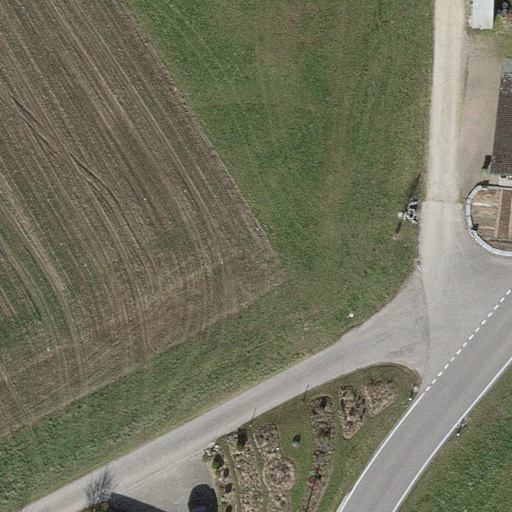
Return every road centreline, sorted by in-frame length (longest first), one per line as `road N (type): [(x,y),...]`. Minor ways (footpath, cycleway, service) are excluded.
road 1 (track): [(57,511),(410,326),(452,290)]
road 2 (track): [(452,290),(450,0)]
road 3 (residential): [(511,329),(401,460),(370,511)]
